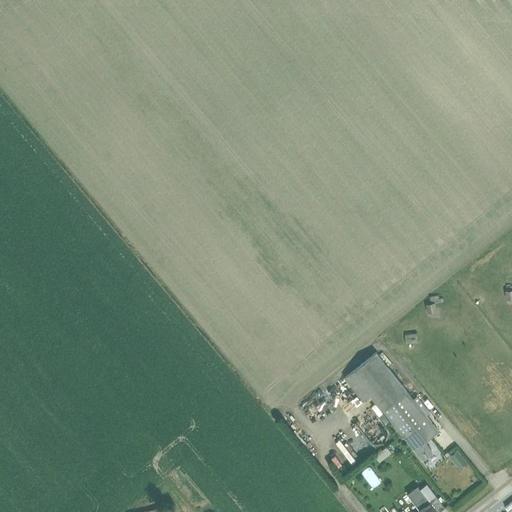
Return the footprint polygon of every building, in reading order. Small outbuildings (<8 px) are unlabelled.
[(427,301),(428,303),(428,304),(436,303),(443,302),(443,300),(442,299),(442,298),(438,298),(438,297),(437,296),(431,296),(430,298),(430,300),(427,300),(427,301)] [(428,304),(428,303),(426,304),(427,312),(437,311),(436,303),(428,304)] [(418,342),(417,333),(405,334),(406,343),(418,342)] [(371,395),(384,411),(408,391),(377,352),(344,377),(363,401),(371,395)] [(430,438),(439,431),(426,415),(430,412),(417,396),(414,398),(408,391),(384,411),(422,458),(426,460),(432,455),(432,450),(426,441),(430,438)] [(390,421),(376,403),(372,406),(386,425),(390,421)] [(339,438),(334,442),(350,462),(355,458),(339,438)] [(365,438),(358,441),(364,453),(371,450),(365,438)] [(392,453),(387,447),(375,456),(380,462),(392,453)] [(468,464),(457,450),(449,456),(461,470),(468,464)] [(335,454),(331,458),(339,468),(343,464),(335,454)] [(421,511),(439,511),(445,508),(427,484),(420,488),(418,486),(408,493),(421,511)]
